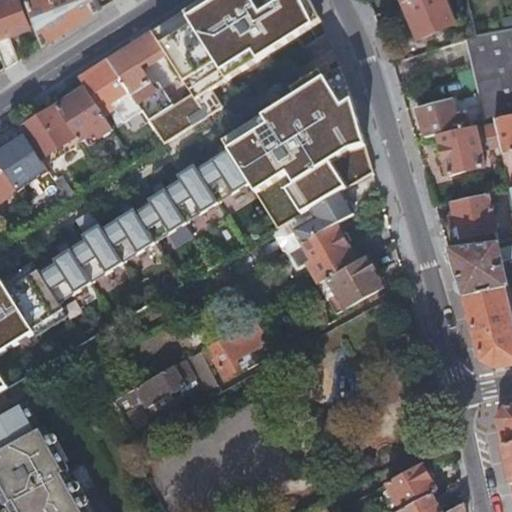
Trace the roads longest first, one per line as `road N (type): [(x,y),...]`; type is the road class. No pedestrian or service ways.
road 1 (residential): [(460,396),(366,59),(339,0)]
road 2 (tertiary): [(161,0),(0,103)]
